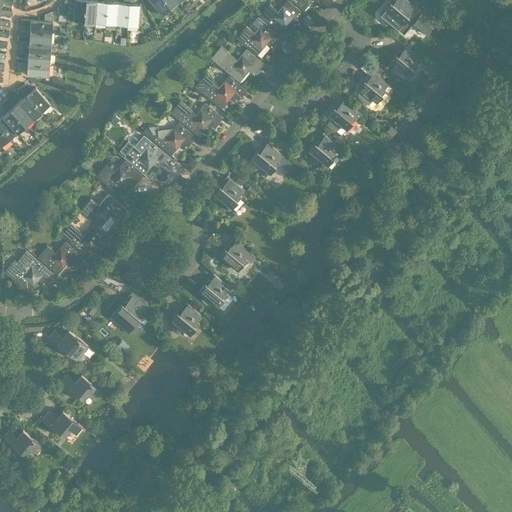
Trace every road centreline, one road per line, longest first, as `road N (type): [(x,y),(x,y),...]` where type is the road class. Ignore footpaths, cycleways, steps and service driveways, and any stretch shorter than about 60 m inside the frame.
road 1 (residential): [(258,99),(293,118),(353,59),(356,30),(335,4)]
road 2 (residential): [(116,262),(172,285),(197,249),(197,230),(173,204)]
road 3 (residential): [(173,204),(258,99)]
road 4 (unclassified): [(16,312),(20,337),(42,366),(41,389),(30,405),(0,404)]
road 5 (residential): [(258,99),(335,4)]
